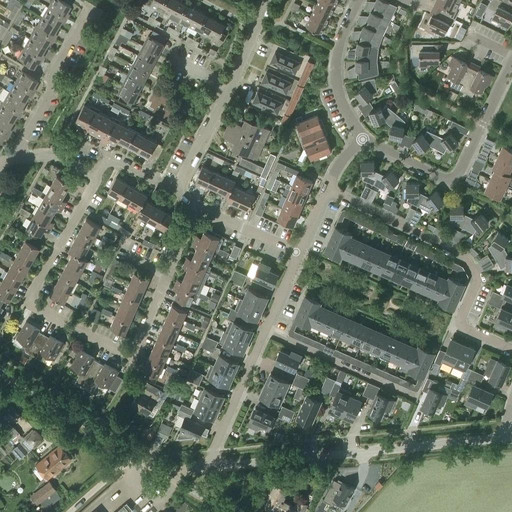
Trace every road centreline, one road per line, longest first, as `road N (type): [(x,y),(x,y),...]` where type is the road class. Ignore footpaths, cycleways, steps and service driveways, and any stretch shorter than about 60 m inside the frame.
road 1 (residential): [(99,170),(26,302),(130,357),(195,207)]
road 2 (residential): [(507,438),(213,467)]
road 3 (unclassified): [(511,348),(460,325),(477,280),(463,255),(327,190)]
road 4 (unclassified): [(362,137),(451,181),(511,59)]
road 5 (unclassified): [(174,189),(267,0)]
road 6 (tertiary): [(164,472),(0,372)]
road 7 (residential): [(264,331),(416,398)]
road 8 (residential): [(23,158),(21,141),(89,10)]
road 9 (residential): [(213,467),(212,450),(264,331)]
road 10 (unclassified): [(359,0),(335,71),(362,137)]
